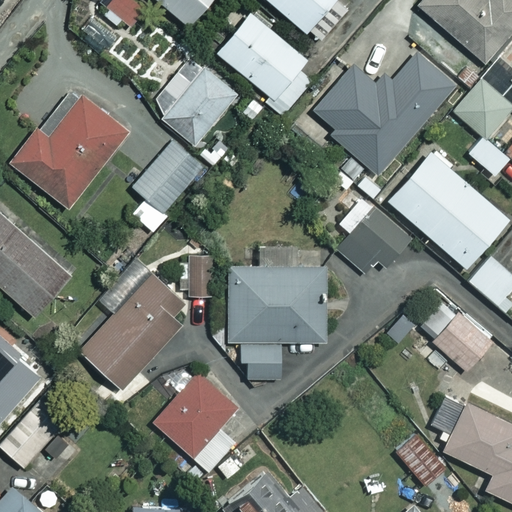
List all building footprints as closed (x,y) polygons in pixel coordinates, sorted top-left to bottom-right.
[(138,3),(134,0),(98,0),(98,1),(123,21),(138,3)] [(203,0),(158,0),(185,22),(203,0)] [(231,28),(214,49),(266,92),(260,99),(279,115),(309,79),(294,66),(303,56),(236,0),(233,0),(219,18),(231,28)] [(326,0),(269,0),(315,39),(339,11),(326,0)] [(413,16),(394,0),(386,0),(347,46),(369,65),(413,16)] [(511,0),(416,0),(415,2),(482,61),(511,26),(511,0)] [(372,78),(350,59),(310,105),(331,124),(325,131),(374,172),(453,81),(413,46),(388,75),(380,69),(372,78)] [(236,89),(193,52),(164,87),(175,96),(159,115),(192,142),(236,89)] [(511,107),(511,70),(495,90),(479,76),(451,108),(485,137),(511,106),(511,107)] [(124,130),(76,91),(43,132),(35,126),(8,160),(65,205),(124,130)] [(142,197),(158,211),(201,163),(168,135),(126,183),(142,197)] [(504,159),(478,137),(466,151),(492,173),(504,159)] [(505,215),(427,148),(385,197),(463,264),(505,215)] [(158,211),(142,197),(130,211),(151,230),(163,215),(158,211)] [(398,227),(372,205),(335,247),(361,269),(398,227)] [(65,274),(0,215),(0,285),(31,313),(65,274)] [(294,243),(261,243),(261,263),(225,263),(225,337),(241,337),(241,376),(280,376),(280,338),(322,339),(322,263),(294,263),(294,243)] [(511,284),(511,275),(489,254),(467,277),(495,303),(511,284)] [(149,379),(137,367),(178,323),(168,314),(180,301),(148,271),(76,348),(112,381),(100,395),(118,413),(149,379)] [(488,338),(439,296),(415,324),(464,367),(488,338)] [(0,419),(39,371),(0,339),(0,419)] [(236,404),(198,369),(152,420),(206,468),(233,438),(217,424),(236,404)] [(511,423),(444,390),(429,422),(448,431),(440,447),(490,471),(482,486),(511,500),(511,423)] [(56,427),(32,404),(0,438),(0,444),(21,465),(56,427)] [(442,466),(414,434),(395,450),(423,482),(442,466)] [(316,511),(322,508),(279,457),(220,508),(222,511),(316,511)] [(0,511),(39,511),(9,485),(0,494),(0,511)] [(419,511),(410,501),(396,511),(419,511)] [(184,511),(184,504),(130,503),(129,511),(184,511)]
